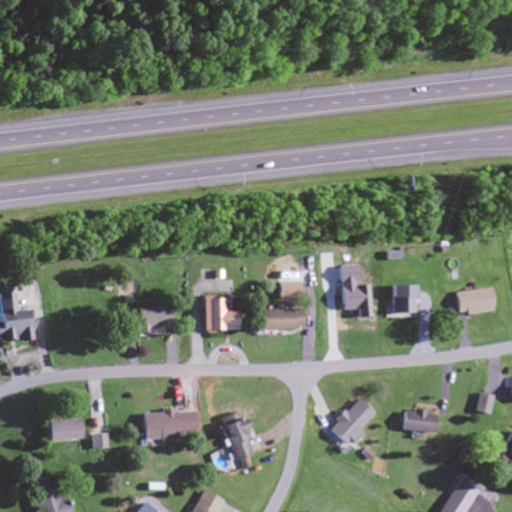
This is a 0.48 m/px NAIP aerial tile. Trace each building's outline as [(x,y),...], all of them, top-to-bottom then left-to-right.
[(274,299),(293,299),(293,284),(274,284),(274,299)] [(452,290),(488,285),(491,305),(455,310),(452,290)] [(0,343),(30,341),(27,311),(9,312),(6,290),(0,290),(0,343)] [(232,314),(218,313),(218,301),(200,300),(199,333),(231,333),(232,314)] [(169,310),(130,310),(130,332),(169,332),(169,310)] [(297,332),(297,312),(253,312),(253,332),(297,332)] [(511,384),(503,385),(505,405),(511,404),(511,384)] [(474,408),(478,391),(491,394),(486,411),(474,408)] [(322,430),(340,451),(355,437),(351,432),(367,416),(353,401),(322,430)] [(138,443),(173,443),(173,435),(192,434),(192,413),(137,414),(138,443)] [(430,415),(396,413),(395,433),(429,435),(430,415)] [(249,456),(234,414),(214,421),(229,463),(249,456)] [(42,423),(42,442),(77,442),(77,423),(42,423)] [(506,483),(511,469),(511,459),(511,456),(511,438),(501,433),(483,473),(506,483)] [(88,451),(102,451),(102,436),(88,436),(88,451)] [(65,511),(56,477),(25,484),(32,511),(65,511)] [(439,511),(436,510),(458,477),(477,490),(463,511),(439,511)] [(188,511),(203,486),(225,498),(217,511),(188,511)] [(130,511),(142,499),(156,511),(130,511)]
